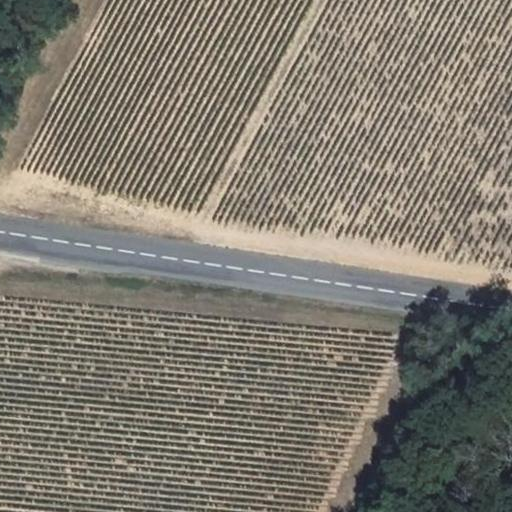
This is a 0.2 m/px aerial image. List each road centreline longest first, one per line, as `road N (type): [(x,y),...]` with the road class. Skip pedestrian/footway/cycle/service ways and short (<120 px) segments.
road 1 (secondary): [(0,230),(511,309)]
road 2 (track): [(487,306),(391,511)]
